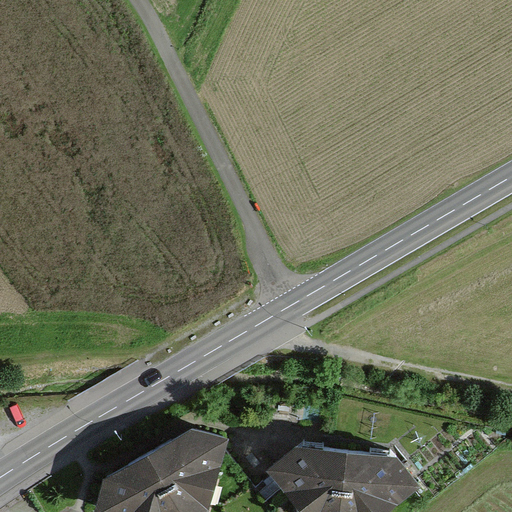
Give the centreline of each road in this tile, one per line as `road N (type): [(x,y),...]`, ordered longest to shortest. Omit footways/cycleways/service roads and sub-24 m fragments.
road 1 (primary): [(511,173),(0,480)]
road 2 (track): [(136,0),(291,301)]
road 3 (track): [(511,391),(313,349),(265,317)]
